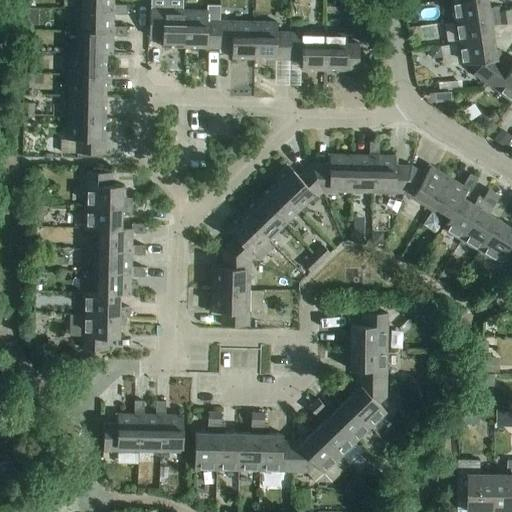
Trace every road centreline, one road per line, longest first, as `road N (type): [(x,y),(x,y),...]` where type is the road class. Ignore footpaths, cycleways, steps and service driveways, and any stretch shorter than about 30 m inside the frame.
road 1 (residential): [(293,121),(277,108),(139,97)]
road 2 (residential): [(139,97),(142,156),(195,215)]
road 3 (residential): [(293,121),(195,215)]
road 4 (residential): [(177,335),(306,339)]
road 5 (residential): [(195,215),(177,239),(177,335)]
road 6 (residential): [(511,170),(425,119),(409,101)]
road 7 (residential): [(306,339),(302,378),(279,392),(223,392)]
road 8 (residential): [(409,101),(375,118),(293,121)]
